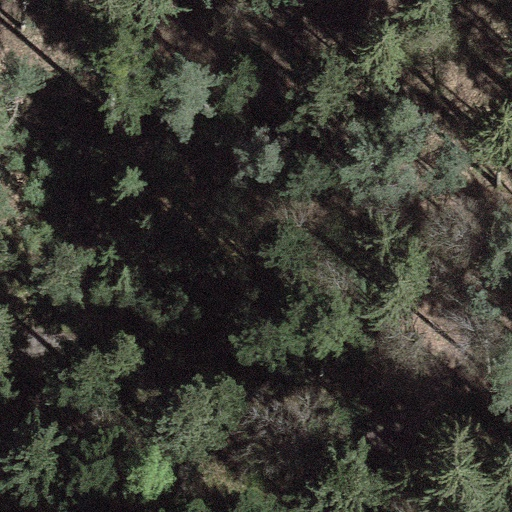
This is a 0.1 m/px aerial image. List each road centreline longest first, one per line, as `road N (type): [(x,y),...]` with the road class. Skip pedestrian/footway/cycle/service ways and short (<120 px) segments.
road 1 (track): [(511,472),(0,338)]
road 2 (track): [(511,296),(416,447)]
